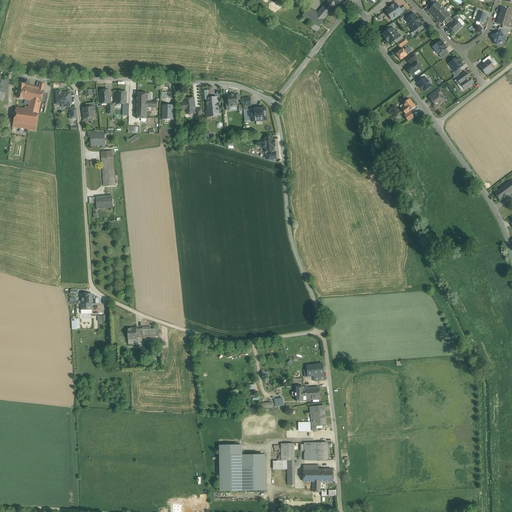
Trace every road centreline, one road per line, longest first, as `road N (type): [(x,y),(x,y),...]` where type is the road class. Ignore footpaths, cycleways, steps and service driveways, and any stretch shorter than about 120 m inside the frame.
road 1 (unclassified): [(322,331),(225,344),(102,296),(90,282),(72,78)]
road 2 (unclassified): [(322,331),(290,237),(274,100)]
road 3 (residential): [(72,78),(222,83),(274,100)]
road 4 (unclassified): [(341,511),(322,331)]
road 5 (tertiary): [(511,257),(493,207),(435,124)]
road 6 (residential): [(274,100),(345,14),(358,9)]
road 7 (tertiary): [(435,124),(364,22)]
